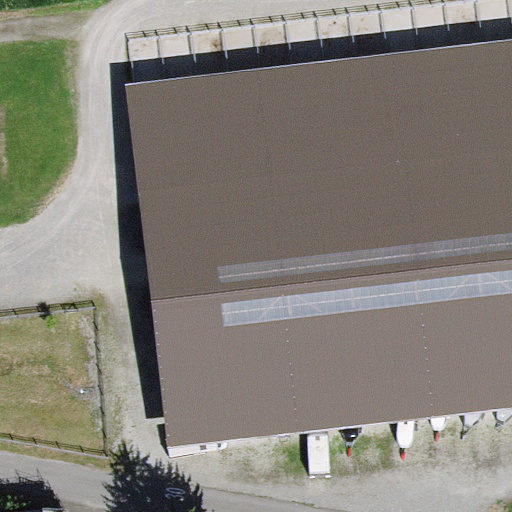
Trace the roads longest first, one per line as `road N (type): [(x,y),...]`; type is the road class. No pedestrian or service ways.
road 1 (unknown): [(147,493),(120,219)]
road 2 (residential): [(0,468),(247,511)]
